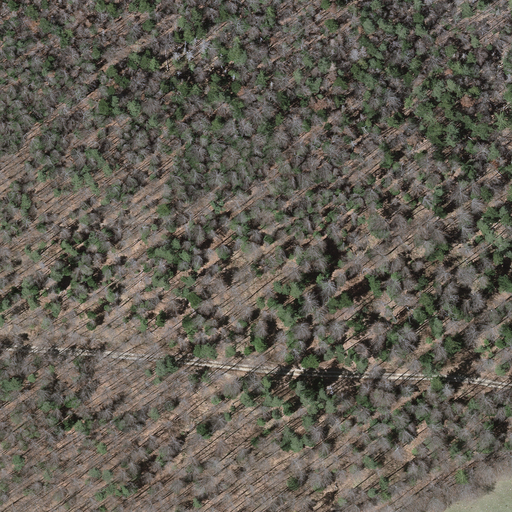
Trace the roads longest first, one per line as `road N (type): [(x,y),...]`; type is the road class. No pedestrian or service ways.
road 1 (track): [(0,242),(281,196),(434,153),(511,143)]
road 2 (track): [(0,349),(511,387)]
road 3 (track): [(364,511),(511,450)]
